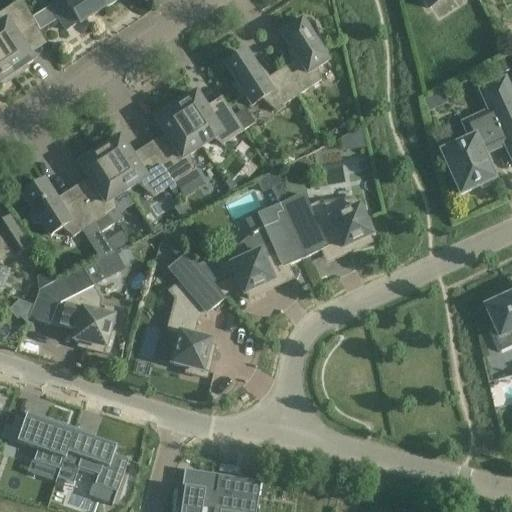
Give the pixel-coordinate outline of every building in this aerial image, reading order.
[(0,55),(15,79),(25,72),(28,70),(26,67),(33,62),(18,39),(36,27),(22,0),(0,14),(0,55)] [(64,0),(62,0),(50,7),(66,32),(79,24),(79,26),(107,9),(120,0),(73,0),(67,4),(64,0)] [(422,0),(428,10),(429,9),(426,4),(432,0),(422,0)] [(281,73),(298,98),(321,82),(317,70),(327,63),(319,51),(323,49),(315,28),(314,26),(313,25),(312,24),(311,23),(309,22),(308,22),(306,21),(304,22),(303,22),(301,23),(281,36),(291,52),(289,54),(292,61),(294,65),(281,73)] [(298,98),(281,73),(268,82),(265,76),(259,71),(257,72),(245,54),(241,57),(240,56),(238,56),(237,56),(235,56),(234,57),(233,57),(232,58),(231,59),(230,60),(229,62),(229,63),(229,65),(225,67),(236,84),(233,86),(241,99),(244,97),(251,108),(262,101),(275,113),(298,98)] [(6,85),(15,79),(0,55),(0,84),(1,84),(3,87),(6,85)] [(511,70),(511,67),(508,58),(492,64),(497,76),(511,70)] [(511,95),(505,80),(479,91),(489,112),(462,124),(470,141),(441,154),(460,197),(479,188),(481,190),(491,186),(491,183),(494,181),(483,157),(504,147),(511,163),(511,95)] [(174,105),(202,148),(214,140),(222,147),(244,133),(228,107),(211,118),(196,95),(186,101),(184,98),(174,105)] [(202,148),(174,105),(164,111),(166,115),(156,121),(171,144),(154,155),(174,185),(195,172),(190,156),(202,148)] [(108,143),(98,149),(126,193),(138,185),(153,199),(174,185),(154,155),(142,163),(139,160),(135,163),(120,139),(112,144),(110,141),(108,143)] [(126,193),(98,149),(85,158),(87,161),(80,166),(95,189),(79,200),(95,225),(102,236),(115,227),(108,217),(117,211),(114,201),(126,193)] [(258,178),(262,203),(282,200),(278,175),(258,178)] [(73,239),(95,225),(79,200),(66,208),(63,204),(59,207),(44,184),(24,197),(32,210),(30,213),(29,215),(29,219),(30,221),(32,224),(35,225),(38,225),(41,224),(50,237),(62,229),(73,239)] [(301,196),(280,206),(305,260),(322,252),(320,248),(338,240),(343,251),(354,245),(356,251),(372,244),(369,238),(372,237),(354,199),(323,205),(322,202),(307,208),(301,196)] [(288,268),(305,260),(280,206),(258,216),(264,228),(249,235),(251,238),(226,258),(244,296),(246,295),(248,301),(264,294),(262,288),(273,283),(268,272),(286,264),(288,268)] [(0,262),(13,255),(15,258),(28,249),(9,219),(0,225),(0,235),(1,237),(0,237),(0,262)] [(165,229),(160,245),(168,248),(179,261),(168,270),(180,284),(169,293),(175,301),(167,333),(178,336),(171,366),(172,366),(186,370),(185,375),(206,380),(212,357),(207,356),(210,343),(189,338),(193,322),(208,309),(211,313),(226,300),(187,254),(165,229)] [(33,307),(29,319),(48,327),(50,322),(77,329),(74,343),(87,346),(85,351),(109,357),(114,336),(109,334),(113,319),(96,315),(99,303),(92,289),(92,288),(118,274),(127,269),(119,252),(83,270),(39,292),(33,307)] [(511,296),(501,301),(500,298),(487,304),(489,307),(485,309),(495,331),(491,333),(500,352),(511,346),(511,340),(509,335),(511,333),(511,296)] [(26,418),(16,445),(37,452),(33,463),(59,472),(55,485),(56,486),(57,481),(74,435),(76,431),(50,422),(49,426),(26,418)] [(74,435),(57,481),(73,487),(79,471),(98,478),(94,487),(116,494),(111,507),(112,508),(117,495),(128,462),(113,457),(116,449),(74,435)] [(184,490),(180,511),(255,511),(260,484),(218,477),(215,495),(184,490)]
